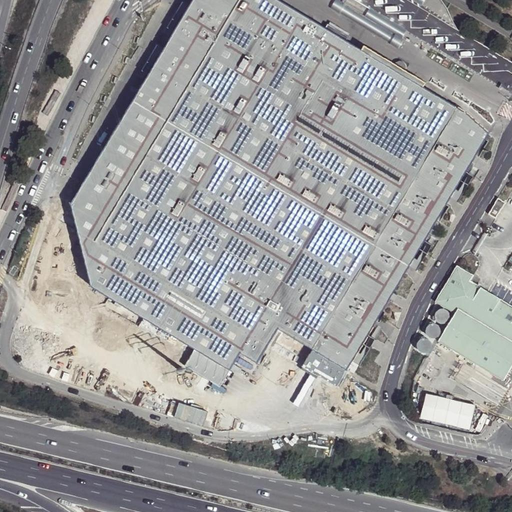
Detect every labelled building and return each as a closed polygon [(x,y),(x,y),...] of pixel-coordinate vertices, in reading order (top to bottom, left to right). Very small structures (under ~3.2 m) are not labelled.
[(315,27),(269,0),(191,0),(68,209),(91,286),(143,321),(133,336),(219,386),(240,352),(257,362),(278,328),(345,369),(486,136),(456,111),(424,91),(362,54),(315,27)] [(366,48),(362,54),(424,91),(428,84),(406,71),(388,61),(366,48)] [(392,59),(388,61),(406,71),(406,69),(406,66),(404,63),(401,61),(396,59),(392,59)] [(511,190),(478,247),(474,254),(464,269),(454,286),(442,305),(454,313),(437,342),(502,381),(511,365),(511,190)] [(495,218),(505,202),(497,198),(488,214),(495,218)] [(454,286),(464,269),(456,265),(447,282),(454,286)] [(56,300),(71,323),(81,317),(97,342),(102,338),(72,290),(56,300)] [(426,390),(420,416),(469,428),(475,402),(426,390)]
